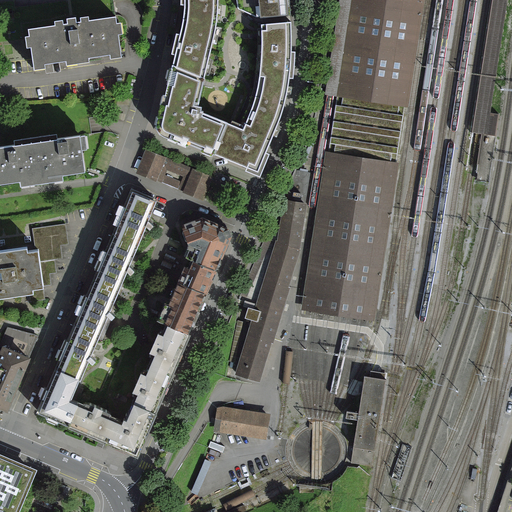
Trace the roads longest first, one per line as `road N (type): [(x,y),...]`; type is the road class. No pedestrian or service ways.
road 1 (residential): [(122,502),(146,466),(266,187)]
road 2 (residential): [(9,439),(137,130)]
road 3 (residential): [(266,187),(303,86),(311,0)]
road 4 (residential): [(137,130),(166,0)]
road 5 (residential): [(122,502),(93,474),(9,439)]
